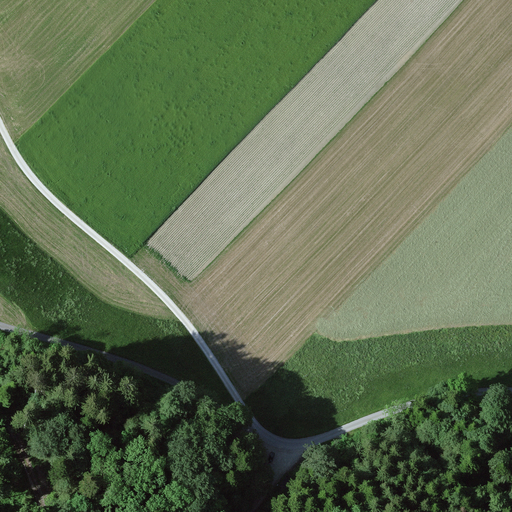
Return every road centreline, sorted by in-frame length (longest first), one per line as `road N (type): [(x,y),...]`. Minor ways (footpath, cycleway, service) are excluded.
road 1 (track): [(0,123),(26,170),(180,315),(254,427),(285,453)]
road 2 (track): [(254,427),(140,367),(0,325)]
road 3 (track): [(285,453),(412,400),(511,390)]
